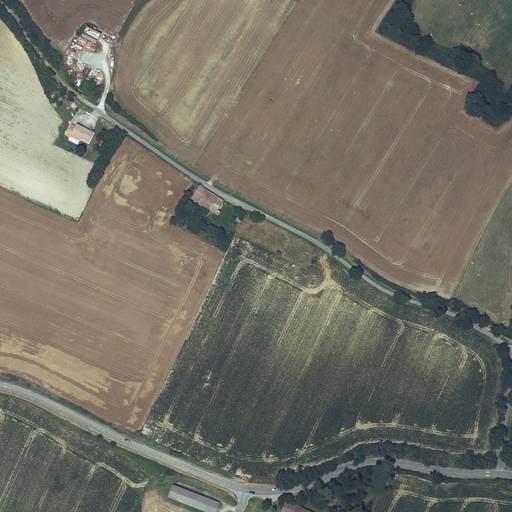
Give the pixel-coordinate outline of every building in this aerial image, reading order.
[(80,39),(95,46),(101,34),(86,27),(80,39)] [(98,74),(96,78),(102,82),(104,79),(98,74)] [(71,124),(65,135),(70,138),(70,137),(71,134),(80,139),(88,143),(93,133),(76,125),(75,126),(71,124)] [(196,192),(192,199),(208,209),(210,210),(218,215),(220,213),(218,211),(224,202),(199,186),(196,192)] [(196,192),(193,190),(186,201),(190,203),(192,199),(196,192)] [(240,210),(236,217),(241,220),(245,213),(240,210)] [(173,486),(168,497),(206,511),(216,511),(219,504),(173,486)]
